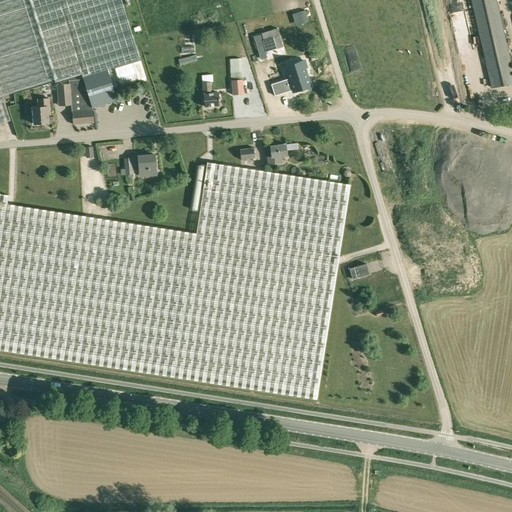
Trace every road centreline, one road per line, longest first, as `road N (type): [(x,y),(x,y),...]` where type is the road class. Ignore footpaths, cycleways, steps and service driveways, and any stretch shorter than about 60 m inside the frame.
road 1 (unclassified): [(441,449),(0,379)]
road 2 (unclassified): [(445,434),(352,114)]
road 3 (unclassified): [(511,132),(405,112),(352,114)]
